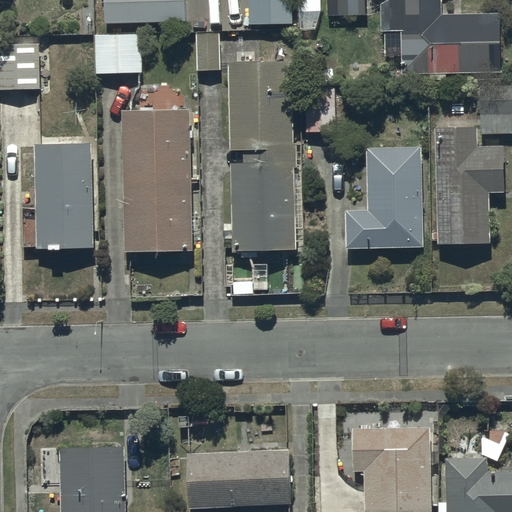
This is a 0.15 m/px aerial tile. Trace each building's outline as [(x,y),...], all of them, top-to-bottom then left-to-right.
[(185,0),(105,0),(106,23),(185,22),(185,0)] [(227,0),(228,22),(245,22),(245,25),(291,25),(290,0),(227,0)] [(324,0),(324,18),(364,17),(363,0),(324,0)] [(385,0),(376,7),(376,34),(381,34),(381,59),(395,59),(395,76),(426,76),(426,82),(442,82),(442,74),(496,73),(495,15),(437,16),(436,0),(385,0)] [(216,70),(215,35),(193,36),(194,71),(216,70)] [(91,37),(92,76),(139,75),(138,36),(91,37)] [(35,46),(0,46),(0,91),(35,91),(35,46)] [(225,65),(225,152),(239,152),(239,164),(228,164),(228,253),(291,252),(289,64),(225,65)] [(511,87),(476,88),(477,137),(511,135),(511,87)] [(185,112),(118,113),(119,253),(187,253),(185,112)] [(473,130),(431,131),(432,247),(484,246),(484,198),(501,197),(501,148),(474,147),(473,130)] [(87,145),(29,145),(31,249),(31,250),(41,250),(41,253),(54,253),(54,251),(87,251),(87,145)] [(418,148),(361,149),(361,210),(342,210),(342,249),(419,248),(418,148)] [(428,511),(427,430),(348,431),(349,473),(360,473),(361,511),(428,511)] [(55,449),(55,511),(121,511),(121,448),(55,449)] [(182,454),(185,511),(289,508),(288,451),(182,454)] [(484,459),(441,459),(441,504),(435,504),(435,511),(511,511),(511,471),(484,472),(484,459)]
